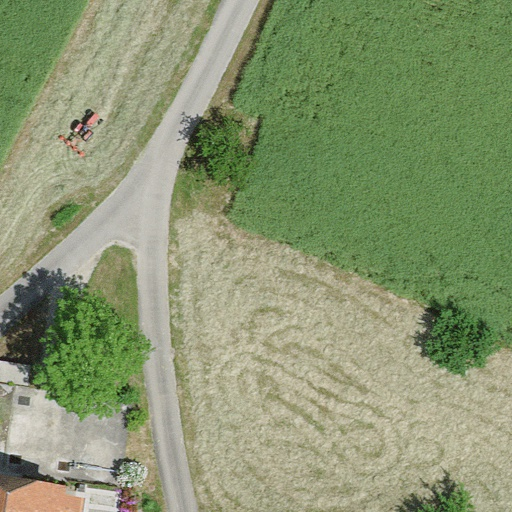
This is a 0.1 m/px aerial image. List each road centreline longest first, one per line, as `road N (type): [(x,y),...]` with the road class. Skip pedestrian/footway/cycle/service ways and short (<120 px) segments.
road 1 (residential): [(183,511),(142,196)]
road 2 (residential): [(239,0),(142,196)]
road 3 (residential): [(142,196),(0,313)]
